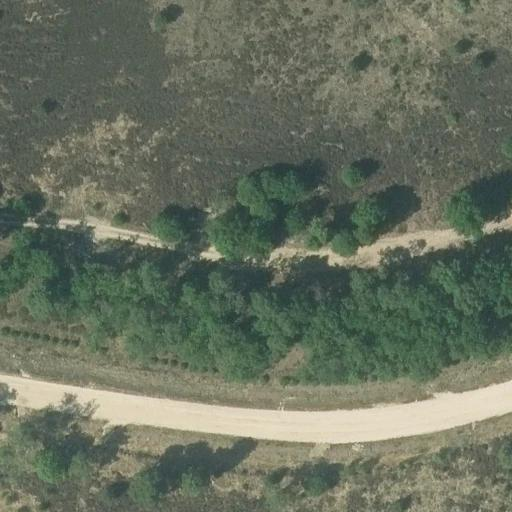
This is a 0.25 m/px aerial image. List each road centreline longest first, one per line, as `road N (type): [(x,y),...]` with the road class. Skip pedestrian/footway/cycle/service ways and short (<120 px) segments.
road 1 (track): [(511,200),(367,245),(0,200)]
road 2 (track): [(0,392),(241,423),(350,428),(511,396)]
